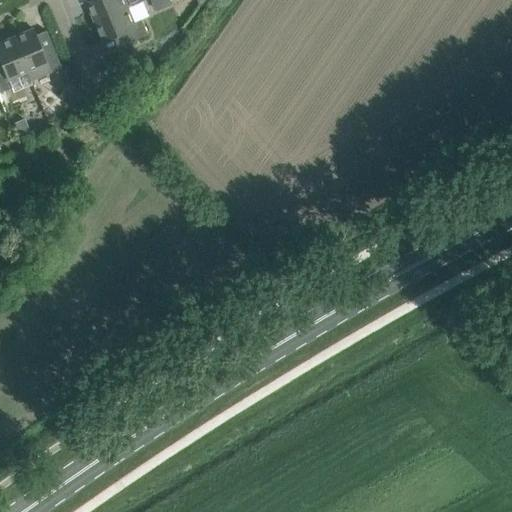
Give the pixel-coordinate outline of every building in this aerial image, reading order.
[(88,0),(87,0),(96,20),(128,6),(125,0),(88,0)] [(170,0),(149,0),(153,10),(171,6),(170,0)] [(128,6),(96,20),(104,40),(123,32),(128,42),(148,34),(142,18),(135,21),(128,6)] [(12,36),(30,79),(61,66),(48,35),(37,39),(32,27),(12,36)] [(0,91),(12,87),(8,79),(26,72),(29,79),(30,79),(12,36),(0,40),(0,91)] [(24,118),(13,122),(18,134),(29,130),(24,118)]
